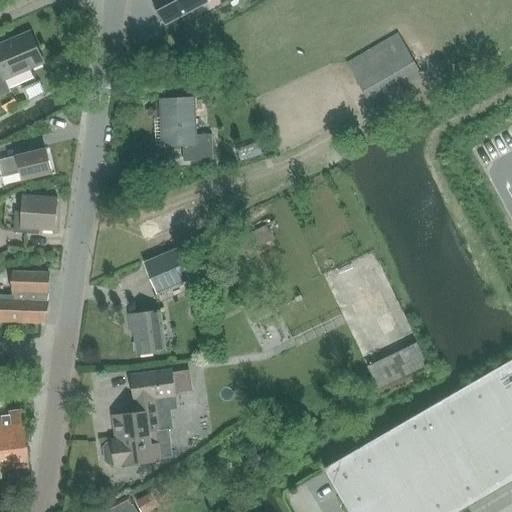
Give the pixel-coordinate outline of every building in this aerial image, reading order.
[(154,0),(167,24),(168,23),(197,7),(207,2),(205,0),(154,0)] [(5,79),(45,62),(31,31),(0,44),(0,96),(11,92),(5,79)] [(373,107),(424,77),(400,32),(348,63),(373,107)] [(198,135),(197,98),(162,100),(165,145),(184,145),(184,163),(213,161),(214,134),(198,135)] [(53,174),(47,148),(16,155),(16,156),(0,159),(0,162),(5,185),(53,174)] [(56,229),(59,197),(24,193),(22,211),(17,211),(14,232),(39,234),(41,227),(56,229)] [(188,275),(182,260),(177,249),(145,263),(157,293),(190,279),(188,275)] [(0,322),(46,324),(48,294),(49,272),(13,271),(11,292),(13,292),(13,295),(0,294),(0,322)] [(244,305),(252,322),(278,310),(270,293),(244,305)] [(161,309),(128,313),(131,336),(134,336),(137,355),(167,350),(166,341),(164,329),(161,309)] [(459,511),(511,481),(511,360),(326,468),(325,468),(324,469),(325,470),(325,469),(337,490),(338,491),(339,491),(339,490),(351,483),(367,511),(459,511)] [(190,370),(173,373),(172,367),(132,374),(135,399),(140,398),(141,409),(114,413),(117,440),(112,441),(112,444),(107,444),(104,448),(106,462),(110,465),(115,465),(115,467),(163,462),(162,459),(174,457),(169,427),(161,429),(157,400),(177,396),(176,393),(193,391),(190,370)] [(0,480),(1,480),(0,470),(0,467),(26,464),(21,429),(19,430),(17,412),(4,414),(0,389),(0,480)] [(139,511),(131,498),(110,510),(108,507),(97,511),(139,511)]
